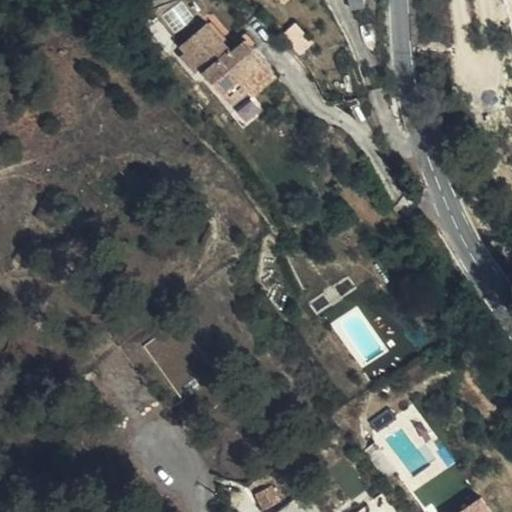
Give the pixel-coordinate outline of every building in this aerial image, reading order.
[(265,0),(261,4),(279,22),(302,0),(309,5),(314,0),(265,0)] [(237,74),(212,44),(183,68),(188,73),(184,77),(199,95),(203,91),(233,126),(248,114),(245,111),(270,92),(256,73),(262,68),(252,58),(246,61),(249,65),(237,74)] [(253,121),(278,102),(270,92),(245,111),(248,114),(253,121)] [(176,420),(201,402),(212,395),(173,340),(138,365),(176,420)] [(215,423),(201,402),(176,420),(190,440),(215,423)] [(247,507),(243,495),(229,495),(238,511),(247,507)] [(247,495),(243,495),(247,507),(252,505),(247,495)] [(255,511),(289,511),(277,495),(255,511)] [(471,511),(462,498),(441,511),(471,511)]
